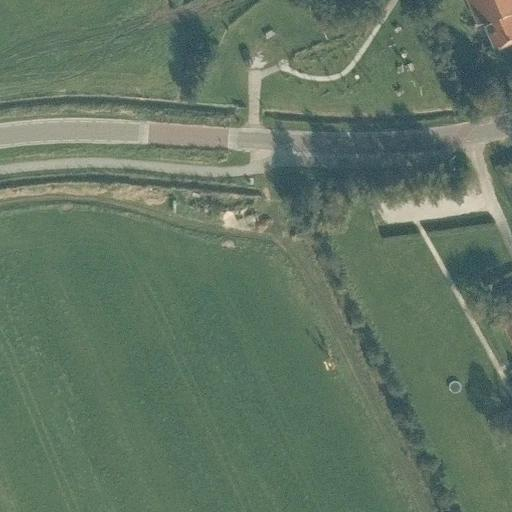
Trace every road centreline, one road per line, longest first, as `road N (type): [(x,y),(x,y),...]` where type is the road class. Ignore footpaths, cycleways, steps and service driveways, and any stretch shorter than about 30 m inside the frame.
road 1 (tertiary): [(0,135),(90,129),(370,145),(511,124)]
road 2 (track): [(464,511),(347,260),(352,228),(393,220)]
